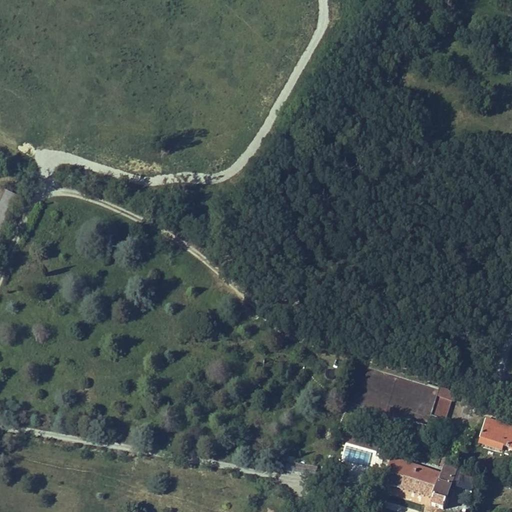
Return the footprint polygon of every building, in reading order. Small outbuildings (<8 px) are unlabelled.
[(428,0),(421,0),(418,7),(423,10),(428,0)] [(401,20),(395,16),(391,22),(398,26),(401,20)] [(19,197),(7,192),(0,206),(0,217),(8,221),(19,197)] [(474,384),(465,380),(461,389),(470,394),(474,384)] [(454,399),(447,393),(439,390),(435,405),(451,409),(454,399)] [(451,409),(435,405),(431,418),(446,423),(449,424),(454,410),(451,409)] [(446,423),(431,418),(428,428),(438,431),(439,427),(445,429),(446,423)] [(511,427),(486,420),(480,439),(504,446),(511,448),(511,427)] [(504,446),(480,439),(479,444),(502,451),(504,446)] [(441,475),(391,459),(387,474),(391,475),(388,486),(434,500),(431,506),(444,510),(454,479),(441,475)] [(317,476),(318,467),(285,462),(284,471),(317,476)] [(457,469),(444,466),(441,475),(454,479),(456,472),(457,469)] [(364,489),(366,477),(345,473),(343,485),(364,489)]
